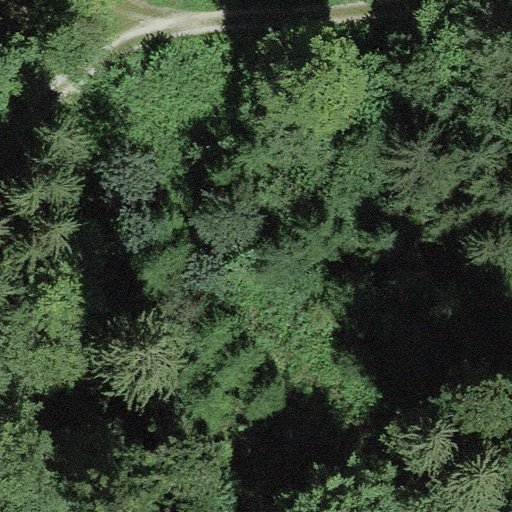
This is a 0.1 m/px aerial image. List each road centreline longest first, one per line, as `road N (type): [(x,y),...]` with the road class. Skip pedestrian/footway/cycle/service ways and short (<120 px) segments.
road 1 (track): [(0,149),(152,22),(321,15),(414,0)]
road 2 (track): [(10,0),(9,135)]
